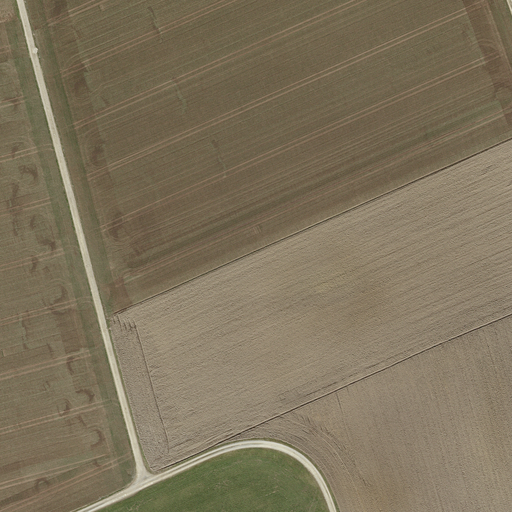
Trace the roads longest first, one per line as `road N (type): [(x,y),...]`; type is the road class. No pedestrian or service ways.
road 1 (track): [(137,481),(19,0)]
road 2 (track): [(88,511),(137,481),(233,445),(278,450),(324,477),(334,511)]
